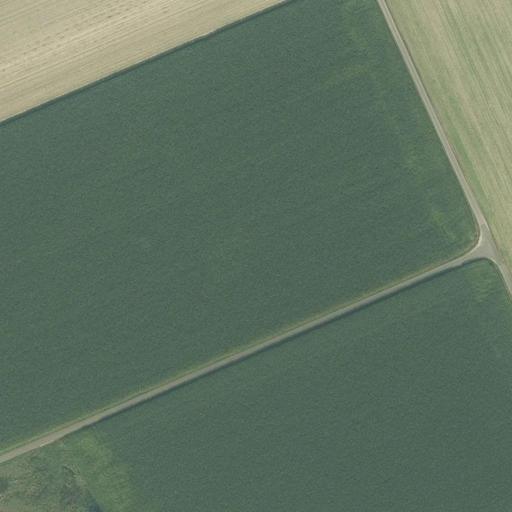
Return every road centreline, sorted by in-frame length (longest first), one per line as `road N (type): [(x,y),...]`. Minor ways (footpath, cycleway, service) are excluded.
road 1 (track): [(492,247),(0,458)]
road 2 (unclassified): [(380,0),(511,290)]
